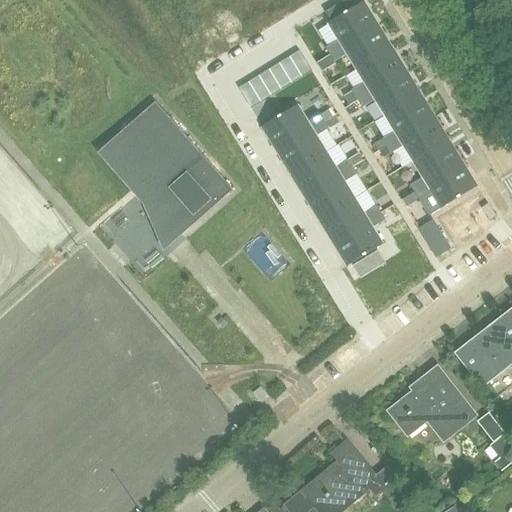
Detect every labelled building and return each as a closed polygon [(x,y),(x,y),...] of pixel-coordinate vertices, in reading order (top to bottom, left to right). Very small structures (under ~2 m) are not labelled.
[(161,0),(175,22),(180,19),(186,28),(181,31),(192,49),(213,35),(219,44),(241,31),(229,12),(222,17),(212,0),(272,0),(277,8),(290,0),(161,0)] [(338,40),(326,48),(330,55),(379,25),(364,1),(355,7),(351,0),(345,0),(326,12),(331,21),(328,23),(338,40)] [(379,25),(330,55),(335,62),(347,54),(356,68),(392,46),(379,25)] [(365,82),(352,90),(357,99),(406,69),(392,46),(356,68),(365,82)] [(299,51),(289,57),(302,77),(312,71),(299,51)] [(289,57),(279,63),(291,84),(302,77),(289,57)] [(279,63),(269,69),(281,90),(291,84),(279,63)] [(269,69),(259,76),(271,96),(281,90),(269,69)] [(406,69),(357,99),(363,108),(375,100),(385,116),(421,94),(406,69)] [(259,76),(249,82),(261,102),(271,96),(259,76)] [(249,82),(238,88),(251,109),(261,102),(249,82)] [(395,132),(382,139),(387,146),(435,117),(421,94),(385,116),(395,132)] [(149,198),(181,234),(231,189),(155,103),(105,148),(144,192),(147,189),(152,195),(149,198)] [(298,105),(262,127),(276,151),(325,121),(320,114),(308,122),(298,105)] [(435,117),(387,146),(391,153),(403,146),(413,162),(449,140),(435,117)] [(325,121),(276,151),(290,174),(326,152),(317,136),(329,128),(325,121)] [(423,177),(410,185),(415,192),(463,163),(449,140),(413,162),(423,177)] [(326,152),(290,174),(305,197),(353,167),(349,160),(336,168),(326,152)] [(463,163),(415,192),(419,199),(432,192),(442,208),(478,186),(463,163)] [(353,167),(305,197),(319,220),(354,198),(345,182),(357,174),(353,167)] [(354,198),(319,220),(333,243),(381,213),(377,206),(364,214),(354,198)] [(381,213),(333,243),(347,266),(383,244),(373,228),(385,220),(381,213)] [(439,239),(426,246),(432,255),(444,248),(439,239)] [(511,308),(456,352),(482,385),(511,361),(511,308)] [(447,436),(475,414),(438,366),(420,380),(423,384),(390,410),(408,433),(431,416),(447,436)] [(261,387),(253,393),(260,402),(268,395),(261,387)] [(300,490),(283,504),(289,511),(308,511),(314,507),(318,511),(344,511),(370,491),(376,497),(383,491),(399,511),(400,511),(415,500),(406,490),(391,471),(387,467),(377,475),(347,439),(331,452),(337,459),(300,490)]
